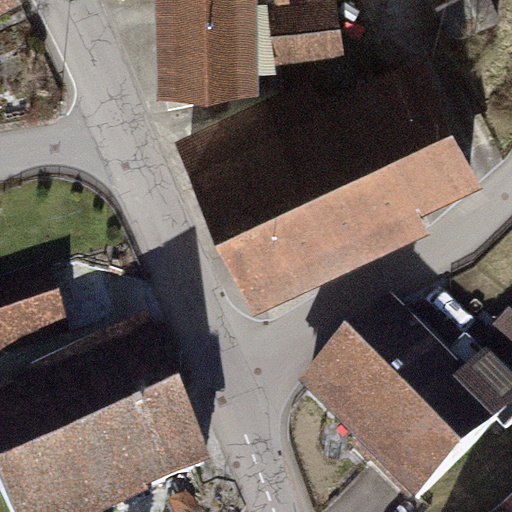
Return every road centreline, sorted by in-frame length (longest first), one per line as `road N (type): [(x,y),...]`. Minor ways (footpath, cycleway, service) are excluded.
road 1 (residential): [(511,187),(460,238),(355,302),(219,367)]
road 2 (residential): [(119,134),(219,367)]
road 3 (residential): [(219,367),(283,511)]
road 4 (residential): [(62,0),(119,134)]
road 5 (residential): [(0,151),(119,134)]
